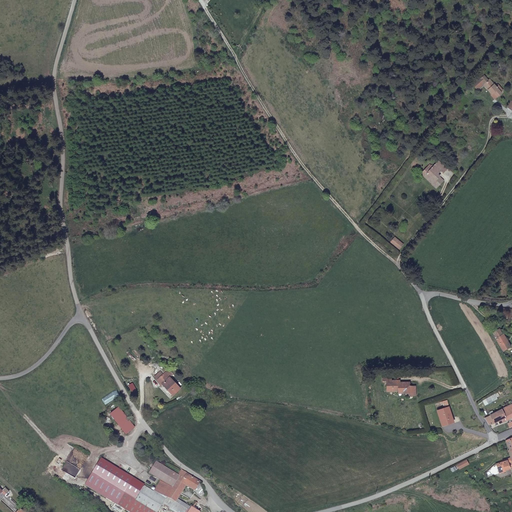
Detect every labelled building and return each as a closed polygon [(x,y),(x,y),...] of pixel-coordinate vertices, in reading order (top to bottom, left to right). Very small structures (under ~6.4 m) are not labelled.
[(486,90),(489,95),(491,93),(494,98),(499,93),(498,93),(500,91),(496,86),(494,87),(488,80),(486,81),(482,76),(472,84),(476,90),(482,85),(486,90)] [(438,174),(443,171),(444,170),(437,161),(437,162),(430,166),(428,164),(422,167),(424,170),(421,173),(427,181),(426,182),(430,187),(438,181),(435,176),(430,169),(434,167),(438,174)] [(435,176),(438,174),(434,167),(430,169),(435,176)] [(393,246),(397,241),(389,235),(385,240),(393,246)] [(502,336),(500,331),(499,331),(493,334),(503,352),(510,348),(503,335),(502,336)] [(155,378),(160,372),(157,369),(151,375),(155,378)] [(176,389),(179,386),(163,370),(160,372),(155,378),(160,383),(161,382),(169,390),(173,386),(176,389)] [(381,387),(393,387),(393,385),(398,385),(398,390),(404,389),(404,391),(410,391),(410,382),(406,382),(406,380),(404,380),(404,379),(392,379),(392,377),(385,377),(385,374),(377,374),(377,378),(381,378),(381,387)] [(492,396),(482,401),(484,404),(495,399),(494,399),(492,396)] [(511,417),(511,404),(500,410),(504,419),(505,421),(511,417)] [(454,424),(450,409),(439,411),(442,421),(443,426),(454,424)] [(136,429),(119,410),(111,417),(128,436),(136,429)] [(500,410),(484,419),(489,426),(498,421),(504,419),(500,410)] [(119,502),(135,478),(103,457),(87,483),(118,503),(119,502)] [(508,468),(511,466),(511,464),(510,459),(506,461),(506,462),(499,464),(501,473),(504,472),(504,471),(509,469),(508,468)] [(150,473),(165,483),(172,487),(179,475),(158,461),(150,473)] [(187,474),(182,471),(179,475),(172,487),(165,483),(159,493),(166,497),(175,502),(180,505),(184,507),(181,511),(190,511),(192,509),(181,503),(182,502),(178,499),(186,487),(193,491),(193,492),(200,500),(205,494),(199,482),(187,475),(187,474)] [(127,490),(158,510),(163,503),(165,498),(159,493),(135,478),(127,490)] [(21,511),(24,509),(0,486),(0,498),(14,511),(21,511)] [(157,511),(158,510),(127,490),(119,502),(118,503),(132,511),(157,511)] [(165,498),(163,503),(171,508),(175,502),(166,497),(166,498),(165,498)] [(177,511),(181,511),(184,507),(180,505),(175,502),(171,508),(177,511)]
